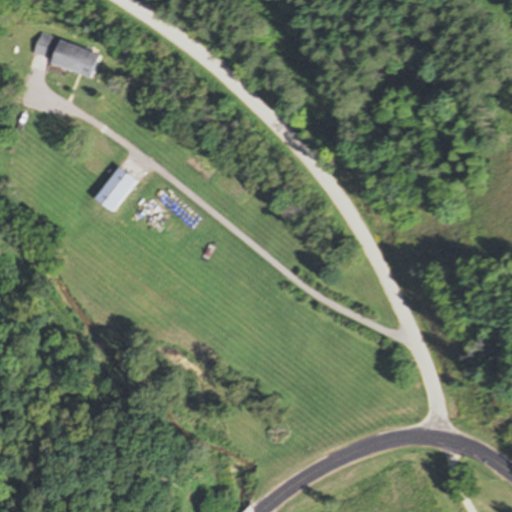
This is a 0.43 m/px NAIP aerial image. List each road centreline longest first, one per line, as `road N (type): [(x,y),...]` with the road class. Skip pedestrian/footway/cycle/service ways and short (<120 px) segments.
road 1 (residential): [(446,448),(412,335),(324,182),(225,79),(117,0)]
road 2 (secondary): [(269,511),(329,468),(386,447),(424,442),(485,457),(511,476)]
